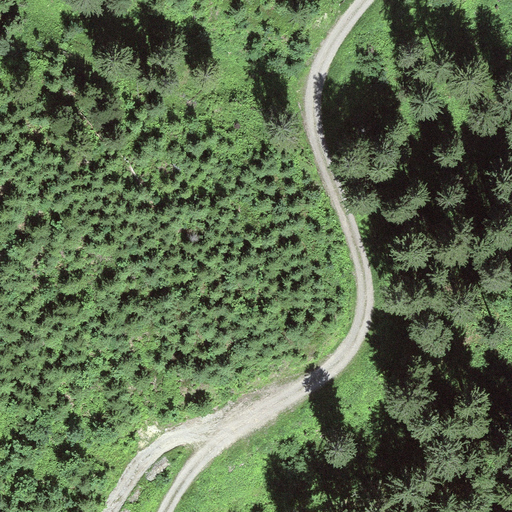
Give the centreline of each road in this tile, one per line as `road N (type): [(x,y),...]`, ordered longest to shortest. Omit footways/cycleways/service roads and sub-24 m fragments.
road 1 (track): [(166,511),(214,450),(346,361),(367,330),(370,294),(319,141),(316,86),(334,43),(370,0)]
road 2 (track): [(277,401),(176,434),(113,511)]
